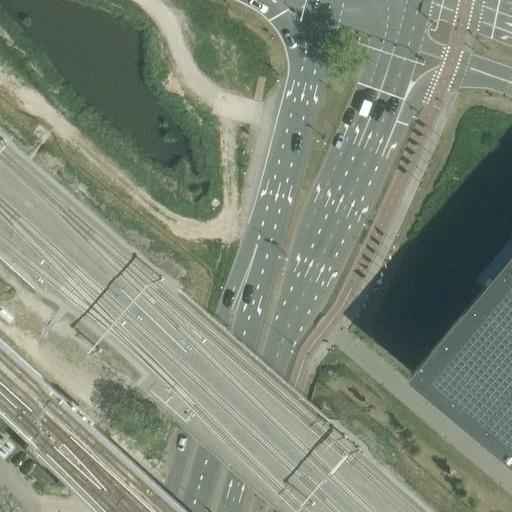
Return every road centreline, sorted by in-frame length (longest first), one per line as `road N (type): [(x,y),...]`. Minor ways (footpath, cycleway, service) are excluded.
road 1 (secondary): [(232,511),(284,342),(369,158)]
road 2 (track): [(0,76),(166,219),(266,234)]
road 3 (secondary): [(263,246),(223,308),(163,511)]
road 4 (secondary): [(263,246),(191,511)]
road 5 (secondary): [(308,87),(263,246)]
road 6 (unclassified): [(369,158),(426,85),(473,71)]
road 7 (unknown): [(29,506),(104,504),(159,474)]
road 8 (secondary): [(369,158),(407,42)]
